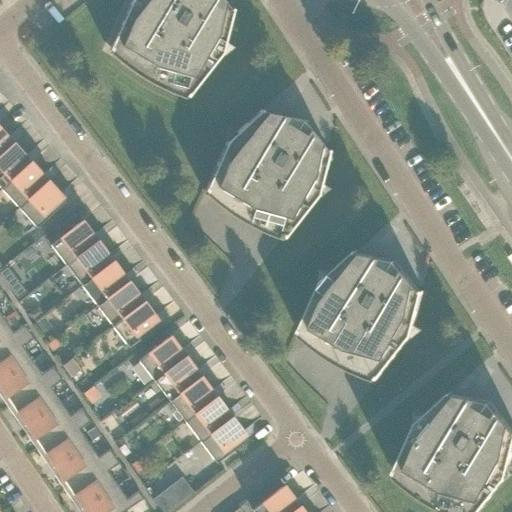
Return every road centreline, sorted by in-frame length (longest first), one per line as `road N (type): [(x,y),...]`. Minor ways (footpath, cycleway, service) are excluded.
road 1 (residential): [(301,434),(0,45)]
road 2 (unclassified): [(511,346),(283,6)]
road 3 (secondary): [(387,0),(451,86),(480,111)]
road 4 (residential): [(200,511),(301,434)]
road 5 (secondary): [(480,111),(426,0)]
